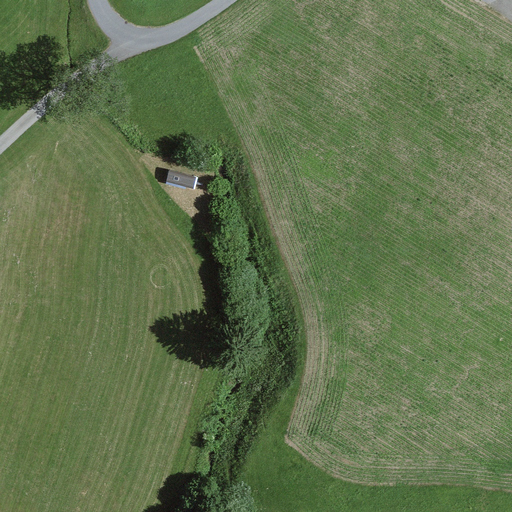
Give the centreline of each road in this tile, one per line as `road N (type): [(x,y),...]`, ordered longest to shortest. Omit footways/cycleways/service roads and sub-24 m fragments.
road 1 (track): [(0,150),(125,40)]
road 2 (track): [(229,0),(150,44),(125,40),(98,0)]
